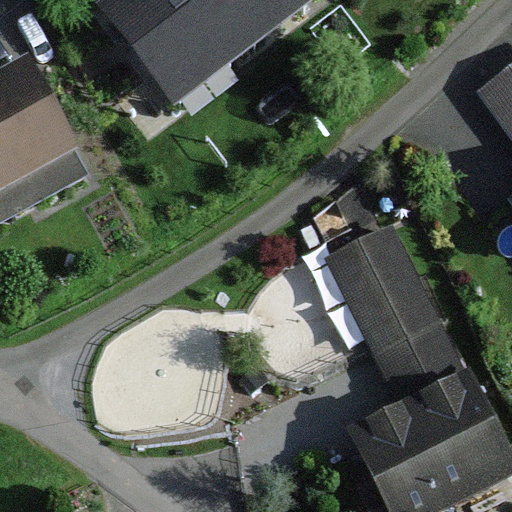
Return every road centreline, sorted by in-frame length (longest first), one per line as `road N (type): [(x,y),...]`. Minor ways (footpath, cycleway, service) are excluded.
road 1 (residential): [(0,371),(167,285),(302,190),(511,0)]
road 2 (track): [(159,511),(0,393)]
